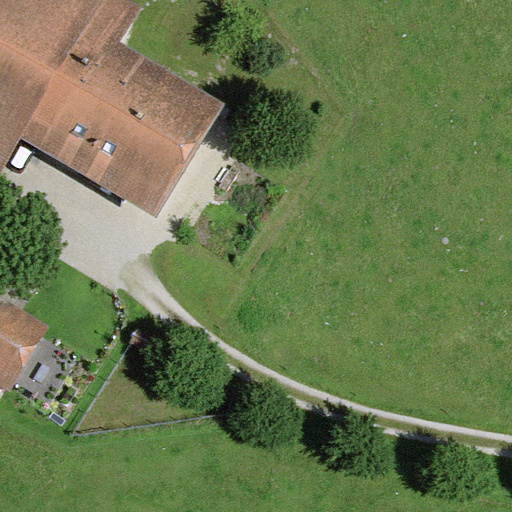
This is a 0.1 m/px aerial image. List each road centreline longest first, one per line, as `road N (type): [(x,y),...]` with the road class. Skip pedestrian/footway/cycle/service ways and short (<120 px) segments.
road 1 (track): [(121,253),(200,340),(313,408),(511,455)]
road 2 (track): [(121,253),(68,237),(0,249)]
